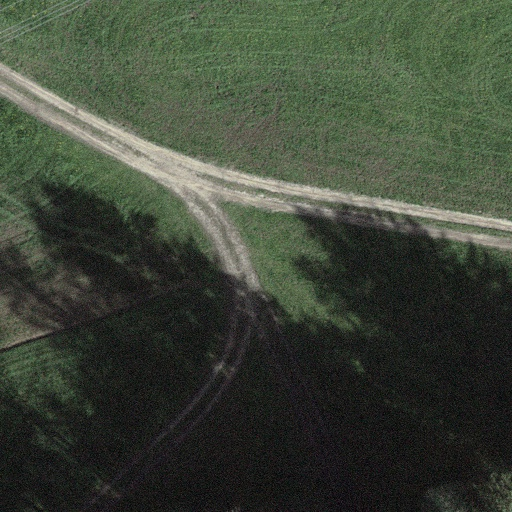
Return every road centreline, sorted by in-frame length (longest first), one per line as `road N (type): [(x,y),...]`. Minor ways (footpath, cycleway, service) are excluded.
road 1 (track): [(348,511),(246,283),(184,175),(0,77)]
road 2 (track): [(184,175),(511,236)]
road 3 (track): [(246,283),(228,366),(91,511)]
